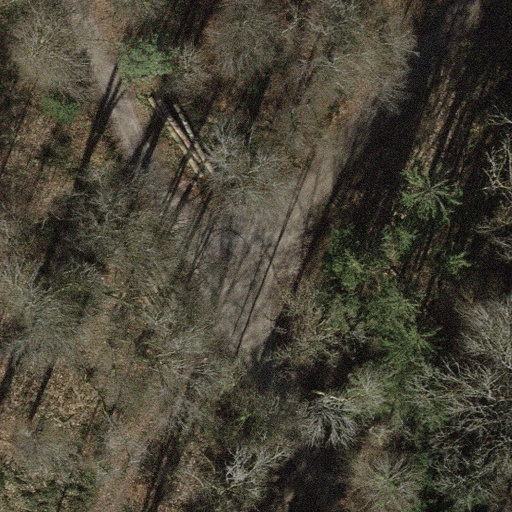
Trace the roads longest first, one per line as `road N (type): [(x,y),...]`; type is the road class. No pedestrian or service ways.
road 1 (track): [(72,0),(97,62),(221,290),(356,511)]
road 2 (track): [(221,290),(420,62),(464,0)]
